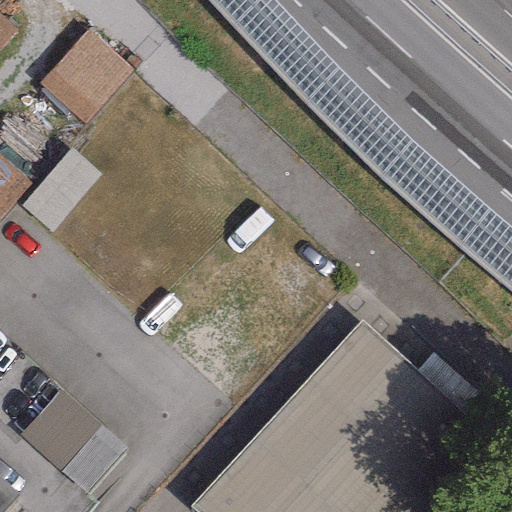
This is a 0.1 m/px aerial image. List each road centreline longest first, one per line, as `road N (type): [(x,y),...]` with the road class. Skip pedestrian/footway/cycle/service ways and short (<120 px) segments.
road 1 (track): [(104,0),(378,278),(511,399)]
road 2 (track): [(378,278),(175,511)]
road 3 (motorway): [(341,0),(511,152)]
